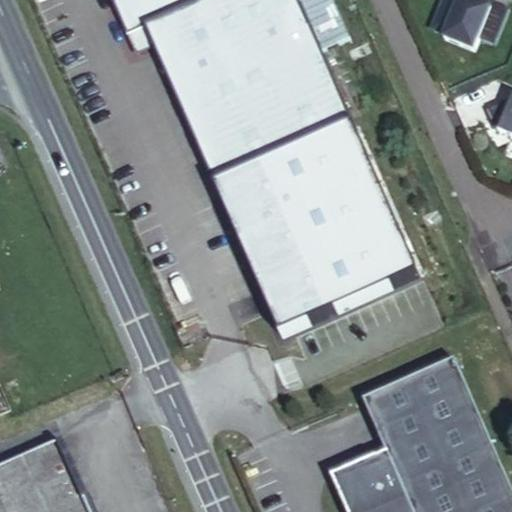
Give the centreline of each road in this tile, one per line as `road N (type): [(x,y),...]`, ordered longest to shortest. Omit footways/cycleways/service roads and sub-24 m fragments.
road 1 (secondary): [(215,511),(0,21)]
road 2 (residential): [(385,0),(466,190),(501,214)]
road 3 (unknown): [(162,391),(0,457)]
